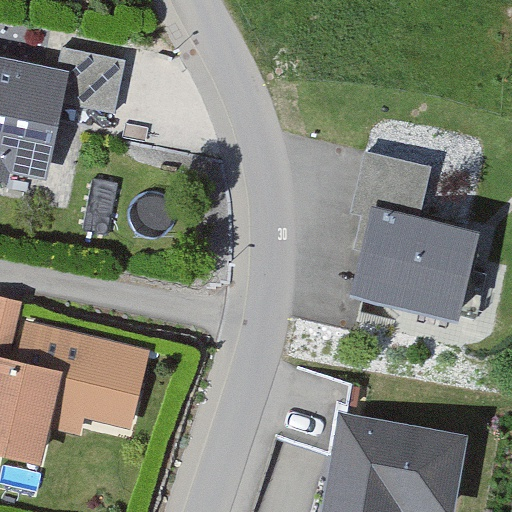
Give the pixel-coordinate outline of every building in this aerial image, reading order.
[(40,166),(54,100),(114,113),(125,61),(62,47),(56,80),(0,68),(0,167),(2,158),(40,166)] [(429,167),(366,153),(353,210),(363,213),(355,248),(366,250),(375,213),(416,222),(429,167)] [(375,213),(357,291),(454,314),(473,236),(416,222),(375,213)] [(17,305),(0,300),(0,348),(6,350),(17,305)] [(29,325),(19,366),(0,361),(0,447),(36,455),(44,421),(78,429),(87,393),(133,404),(145,353),(29,325)] [(458,440),(345,421),(329,511),(394,511),(396,501),(446,509),(458,440)]
